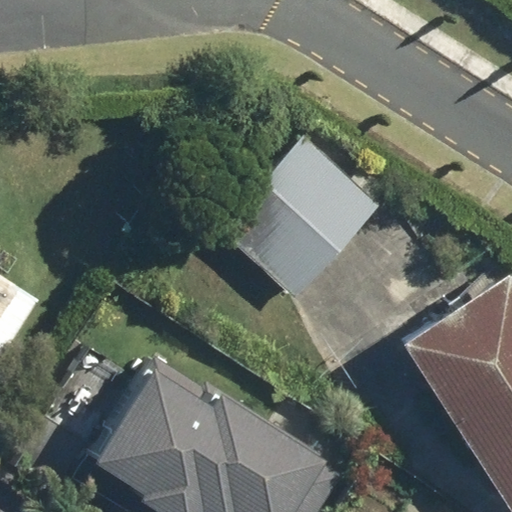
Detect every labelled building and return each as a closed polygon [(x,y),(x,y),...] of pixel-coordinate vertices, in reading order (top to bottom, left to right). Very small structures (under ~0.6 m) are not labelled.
[(220,220),(297,290),(382,199),(305,128),(220,220)] [(511,261),(410,325),(511,487),(511,261)] [(0,356),(43,293),(0,264),(0,356)] [(212,387),(156,344),(98,436),(205,503),(212,493),(242,511),(318,511),(342,474),(321,461),(330,446),(219,377),(212,387)] [(453,511),(439,503),(433,511),(453,511)]
